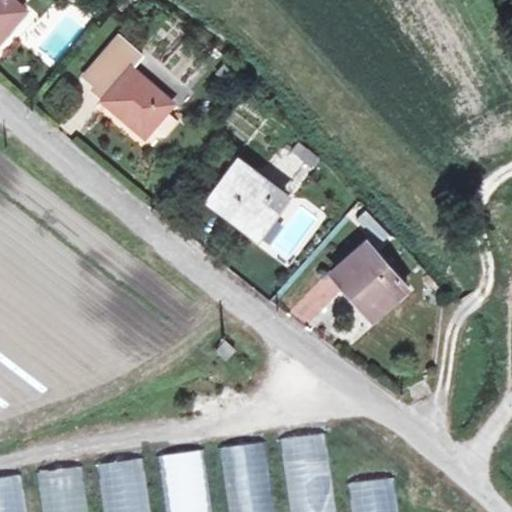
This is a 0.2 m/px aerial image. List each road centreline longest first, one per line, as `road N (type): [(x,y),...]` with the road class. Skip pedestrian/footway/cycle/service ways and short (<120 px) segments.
road 1 (unclassified): [(511,487),(0,79)]
road 2 (track): [(511,177),(481,199),(484,282),(446,334),(436,420)]
